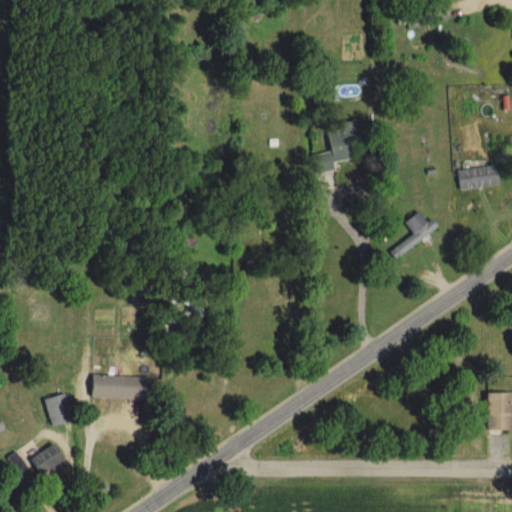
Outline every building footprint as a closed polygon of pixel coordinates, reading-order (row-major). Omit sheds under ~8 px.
[(407,25),(447,21),(444,0),(418,0),(404,2),(407,25)] [(327,154),(360,149),(356,122),(324,127),(327,154)] [(497,187),(494,166),(455,171),(457,191),(497,187)] [(388,253),(394,261),(434,228),(429,221),(425,224),(416,213),(402,224),(411,234),(388,253)] [(284,253),(286,236),(264,234),(266,219),(254,218),(251,250),(284,253)] [(42,400),(50,428),(72,421),(63,393),(42,400)] [(511,394),(484,395),(484,432),(507,432),(507,414),(511,413),(511,394)] [(118,434),(94,434),(94,445),(141,445),(141,432),(129,432),(129,427),(118,427),(118,434)] [(28,460),(39,476),(62,461),(51,444),(28,460)] [(1,461),(15,481),(28,473),(14,452),(1,461)]
